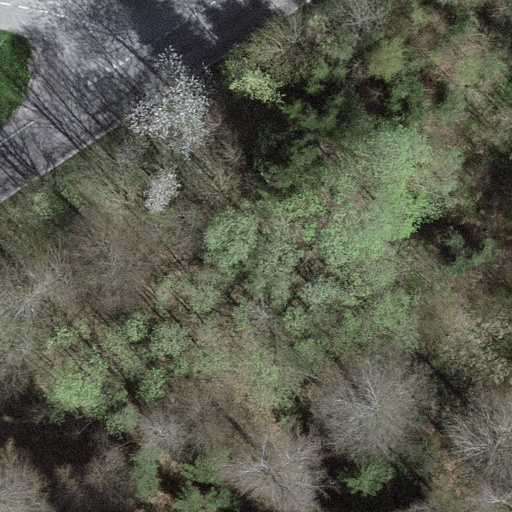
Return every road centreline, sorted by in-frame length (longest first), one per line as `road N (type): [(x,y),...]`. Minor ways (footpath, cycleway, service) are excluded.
road 1 (tertiary): [(265,0),(0,169)]
road 2 (track): [(0,1),(82,19),(166,62),(115,0)]
